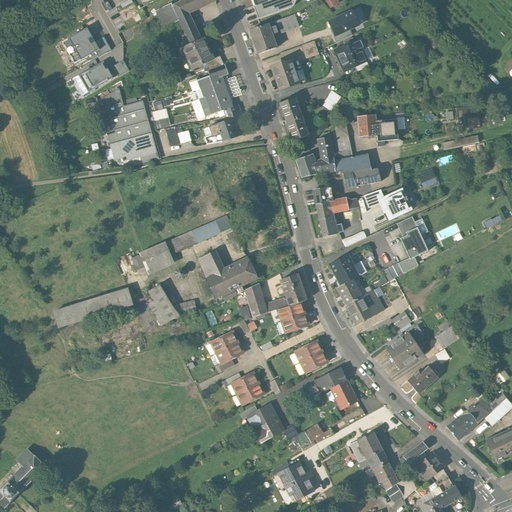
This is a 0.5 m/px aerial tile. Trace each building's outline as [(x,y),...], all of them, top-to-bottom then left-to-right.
[(216,2),(215,0),(179,0),(181,3),(173,7),(179,21),(191,44),(201,39),(189,14),(216,2)] [(259,20),(294,7),(296,0),(253,0),(256,7),(255,7),(259,20)] [(336,0),(330,0),(327,2),(331,9),(339,4),(336,0)] [(172,5),(156,12),(164,28),(179,21),(173,7),(172,5)] [(352,11),(328,22),(335,37),(358,26),(352,11)] [(276,22),(281,35),(300,29),(298,23),(301,22),(299,14),(276,22)] [(268,25),(250,31),(259,54),(276,48),(268,25)] [(87,28),(62,42),(74,64),(95,52),(99,50),(95,42),(87,28)] [(104,37),(95,42),(99,50),(95,52),(99,57),(111,50),(104,37)] [(191,44),(180,49),(190,70),(206,62),(213,58),(203,38),(201,39),(191,44)] [(335,52),(340,63),(363,52),(364,52),(359,41),(335,52)] [(315,42),(302,47),(307,60),(319,56),(315,42)] [(368,63),(363,52),(340,63),(345,73),(357,68),(368,63)] [(220,56),(213,58),(206,62),(209,70),(223,65),(220,56)] [(273,67),(282,91),(300,84),(292,60),(273,67)] [(109,72),(113,79),(117,76),(118,78),(129,72),(123,61),(112,67),(114,69),(109,72)] [(113,79),(109,72),(103,62),(78,76),(88,93),(113,79)] [(370,67),(368,63),(357,68),(359,73),(370,67)] [(207,70),(210,77),(216,74),(217,79),(220,78),(227,76),(223,65),(209,70),(207,70)] [(197,81),(200,90),(222,83),(220,78),(217,79),(216,74),(210,77),(197,81)] [(200,90),(203,99),(225,92),(222,83),(200,90)] [(332,111),(343,96),(333,89),(323,104),(332,111)] [(124,108),(119,91),(98,104),(114,162),(123,163),(125,169),(158,160),(143,103),(124,108)] [(198,101),(201,110),(228,100),(225,92),(203,99),(198,101)] [(284,97),(285,102),(295,99),(294,93),(284,97)] [(285,102),(281,104),(294,141),(308,136),(295,99),(285,102)] [(231,108),(228,100),(201,110),(204,119),(226,111),(231,109),(231,108)] [(226,111),(229,121),(236,119),(241,117),(237,105),(231,108),(231,109),(226,111)] [(457,109),(458,120),(479,119),(478,107),(457,109)] [(153,114),(155,123),(169,119),(166,110),(153,114)] [(332,132),(336,154),(351,151),(345,115),(338,116),(332,132)] [(171,128),(169,119),(155,123),(157,131),(171,128)] [(241,135),(236,119),(229,121),(209,128),(212,138),(220,135),(222,142),(241,135)] [(377,123),(359,124),(360,144),(382,143),(381,133),(378,133),(377,128),(377,123)] [(378,133),(381,133),(382,143),(382,146),(400,145),(399,127),(377,128),(378,133)] [(188,129),(167,135),(171,148),(191,142),(188,129)] [(479,144),(478,137),(442,144),(443,151),(479,144)] [(322,161),(315,163),(318,176),(336,173),(334,159),(334,155),(331,139),(318,140),(322,161)] [(336,154),(334,155),(334,159),(336,173),(336,174),(344,172),(347,189),(381,183),(378,170),(373,171),(371,168),(368,155),(353,159),(351,151),(336,154)] [(303,179),(318,176),(315,163),(313,156),(297,162),(303,179)] [(434,177),(431,172),(419,177),(421,182),(434,177)] [(315,204),(317,204),(330,201),(333,201),(331,189),(313,190),(315,204)] [(383,197),(379,200),(381,204),(389,221),(412,210),(402,189),(383,197)] [(380,190),(364,196),(368,208),(381,204),(379,200),(383,197),(380,190)] [(333,201),(330,201),(333,213),(348,210),(359,206),(357,199),(351,200),(346,198),(333,201)] [(319,219),(334,216),(333,213),(330,201),(317,204),(319,219)] [(336,226),(334,216),(319,219),(323,236),(343,232),(341,225),(336,226)] [(244,252),(233,233),(237,231),(230,217),(132,259),(137,273),(145,270),(149,278),(173,266),(169,256),(219,235),(226,235),(235,251),(244,252)] [(412,217),(396,224),(403,238),(407,236),(406,233),(417,228),(412,217)] [(490,219),(483,223),(486,230),(494,226),(490,219)] [(417,228),(406,233),(407,236),(403,238),(400,239),(409,259),(410,260),(414,258),(428,251),(417,228)] [(342,239),(346,246),(366,237),(364,232),(356,233),(342,239)] [(214,252),(201,259),(210,278),(207,279),(216,298),(222,296),(234,290),(257,279),(247,258),(223,270),(214,252)] [(328,263),(334,275),(353,265),(347,253),(328,263)] [(410,260),(409,259),(382,272),(388,282),(418,266),(414,258),(410,260)] [(359,276),(353,265),(334,275),(341,286),(351,281),(359,276)] [(178,271),(176,274),(176,278),(179,280),(182,279),(184,277),(184,274),(182,271),(178,271)] [(281,280),(285,293),(302,287),(298,275),(281,280)] [(337,289),(346,305),(360,297),(351,281),(341,286),(337,289)] [(253,317),(267,312),(265,303),(258,283),(244,290),(250,306),(253,317)] [(306,300),(302,287),(285,293),(286,297),(289,306),(301,302),(306,300)] [(194,300),(170,306),(159,289),(149,295),(154,303),(149,307),(162,328),(165,326),(170,335),(186,325),(181,317),(197,314),(194,300)] [(237,296),(234,290),(222,296),(225,302),(237,296)] [(132,308),(127,291),(52,314),(57,331),(132,308)] [(372,291),(360,297),(346,305),(356,324),(383,309),(372,291)] [(277,310),(289,306),(286,297),(265,303),(267,312),(277,310)] [(277,310),(280,322),(305,314),(301,302),(289,306),(277,310)] [(250,306),(241,309),(244,319),(253,317),(250,306)] [(417,319),(410,309),(392,323),(400,332),(417,319)] [(309,326),(305,314),(280,322),(284,334),(309,326)] [(244,335),(250,332),(247,327),(245,322),(239,324),(244,335)] [(254,323),(247,327),(250,332),(257,329),(254,323)] [(441,328),(444,334),(452,328),(449,323),(441,328)] [(460,340),(452,328),(444,334),(436,339),(443,351),(445,350),(460,340)] [(212,342),(217,353),(238,343),(233,332),(212,342)] [(408,334),(386,350),(400,371),(423,355),(408,334)] [(157,348),(154,335),(146,338),(150,350),(157,348)] [(297,351),(302,361),(322,351),(317,340),(297,351)] [(243,354),(238,343),(217,353),(222,364),(231,360),(243,354)] [(449,359),(445,350),(443,351),(436,355),(441,364),(449,359)] [(328,362),(322,351),(302,361),(308,372),(328,362)] [(222,364),(218,366),(221,372),(234,366),(231,360),(222,364)] [(321,393),(331,388),(347,381),(341,368),(315,381),(321,393)] [(420,374),(409,384),(421,396),(439,379),(431,370),(423,378),(420,374)] [(232,383),(237,395),(259,384),(254,373),(240,379),(232,383)] [(229,385),(232,383),(240,379),(238,374),(227,380),(229,385)] [(269,382),(275,395),(281,392),(275,380),(269,382)] [(358,402),(347,381),(331,388),(342,410),(358,402)] [(264,395),(259,384),(237,395),(243,406),(264,395)] [(461,415),(473,429),(502,403),(507,399),(502,392),(488,404),(484,398),(481,398),(461,415)] [(511,405),(511,404),(507,399),(502,403),(511,414),(511,413),(511,405)] [(333,403),(313,414),(318,423),(321,429),(342,418),(333,403)] [(247,416),(254,430),(275,418),(268,405),(247,416)] [(458,442),(473,429),(461,415),(447,428),(458,442)] [(282,432),(275,418),(254,430),(261,443),(282,432)] [(318,423),(299,434),(294,437),(302,451),(306,449),(313,445),(334,433),(331,428),(323,433),(321,429),(318,423)] [(290,439),(294,437),(299,434),(294,426),(285,431),(290,439)] [(511,453),(511,428),(485,441),(495,462),(511,453)] [(374,431),(358,440),(367,458),(384,450),(374,431)] [(359,462),(367,458),(358,440),(350,444),(359,462)] [(423,441),(403,457),(408,463),(428,447),(423,441)] [(389,460),(384,450),(367,458),(372,468),(389,460)] [(25,468),(0,491),(0,504),(3,508),(45,467),(29,452),(19,462),(25,468)] [(421,472),(427,480),(444,467),(433,453),(418,464),(423,471),(421,472)] [(410,466),(408,463),(403,457),(399,460),(406,469),(410,466)] [(400,482),(389,460),(372,468),(379,482),(382,481),(386,490),(396,484),(400,482)] [(306,477),(298,462),(277,472),(285,488),(306,477)] [(397,470),(403,479),(409,475),(403,467),(397,470)] [(400,482),(396,484),(403,496),(404,500),(417,488),(409,475),(403,479),(400,482)] [(436,483),(438,488),(441,492),(453,485),(448,476),(436,483)] [(314,493),(306,477),(285,488),(293,504),(314,493)] [(337,484),(324,491),(328,498),(340,491),(337,484)] [(393,502),(403,496),(396,484),(386,490),(393,502)] [(434,496),(441,509),(462,497),(454,484),(453,485),(441,492),(434,496)] [(434,496),(441,492),(438,488),(422,497),(423,499),(422,499),(423,502),(434,496)] [(442,511),(441,509),(434,496),(423,502),(428,511),(442,511)] [(422,511),(428,511),(423,502),(422,499),(417,502),(422,511)]
